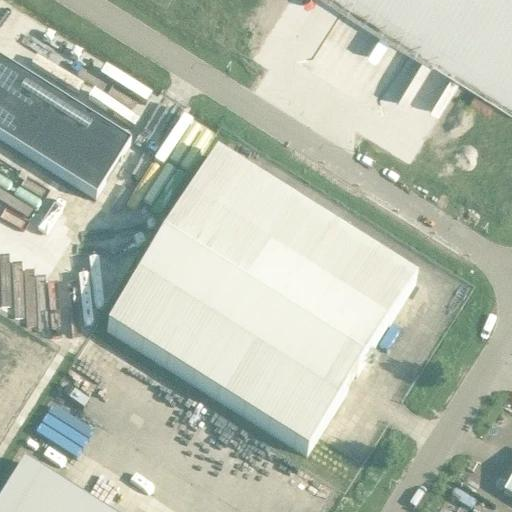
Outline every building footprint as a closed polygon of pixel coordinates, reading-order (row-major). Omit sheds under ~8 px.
[(511,0),(386,0),(424,23),(413,40),(511,102),(511,0)] [(0,143),(93,202),(127,147),(0,67),(0,143)] [(89,87),(79,99),(92,111),(102,99),(89,87)] [(413,285),(213,159),(104,332),(304,458),(413,285)] [(0,497),(0,511),(97,511),(21,464),(0,497)] [(511,501),(511,476),(501,494),(511,501)]
